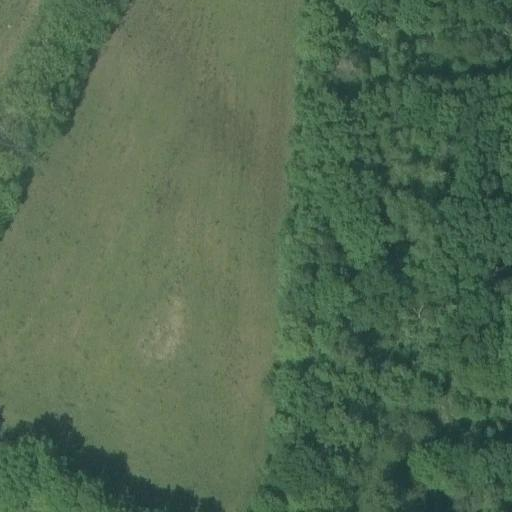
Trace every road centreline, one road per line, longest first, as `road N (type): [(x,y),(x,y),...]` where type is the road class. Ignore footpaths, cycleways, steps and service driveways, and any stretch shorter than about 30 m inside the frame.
road 1 (track): [(511,178),(409,222),(327,223),(338,0)]
road 2 (track): [(0,144),(77,0)]
